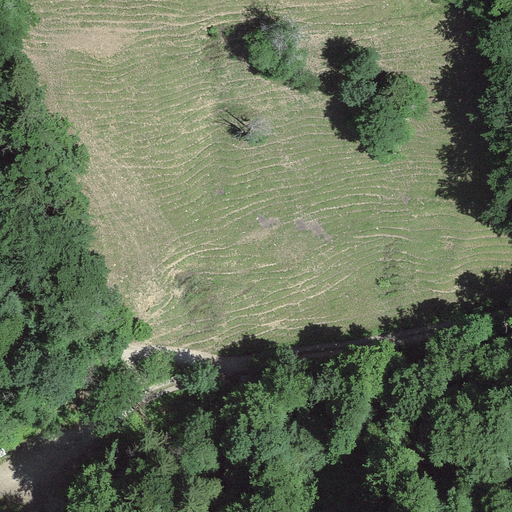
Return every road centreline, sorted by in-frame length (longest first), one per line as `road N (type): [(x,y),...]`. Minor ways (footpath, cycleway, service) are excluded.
road 1 (track): [(0,479),(30,472),(160,390),(247,363),(511,319)]
road 2 (track): [(0,357),(92,346),(247,363)]
